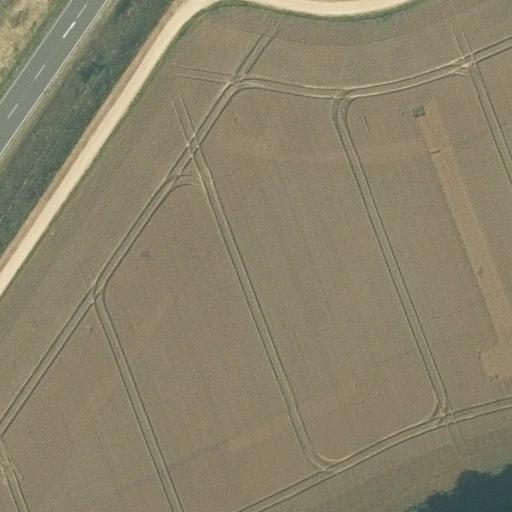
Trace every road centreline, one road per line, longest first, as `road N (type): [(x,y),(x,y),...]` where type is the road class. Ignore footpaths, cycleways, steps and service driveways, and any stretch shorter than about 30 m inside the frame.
road 1 (track): [(201,0),(183,9),(0,252)]
road 2 (primary): [(0,131),(91,0)]
